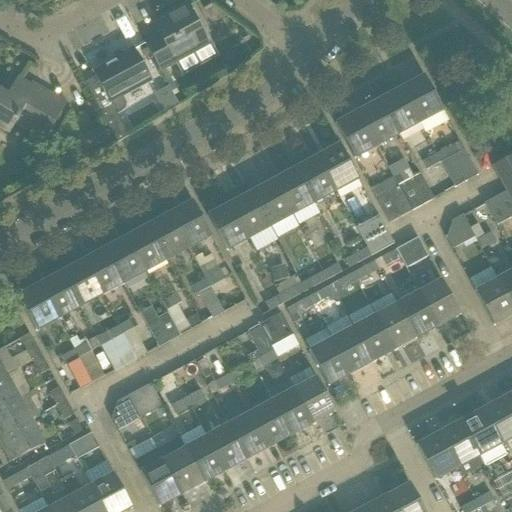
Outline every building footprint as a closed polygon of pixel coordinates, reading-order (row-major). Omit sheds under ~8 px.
[(144,44),(158,71),(207,45),(200,32),(203,30),(196,16),(192,18),(186,6),(165,17),(166,20),(153,27),(159,36),(144,44)] [(83,84),(116,144),(128,137),(116,116),(121,113),(124,110),(125,107),(124,103),(121,98),(151,82),(133,48),(113,59),(114,61),(92,73),(94,78),(83,84)] [(400,89),(420,125),(425,134),(447,122),(442,113),(423,77),(400,89)] [(15,124),(44,141),(65,105),(31,85),(30,87),(16,79),(10,89),(2,84),(0,87),(0,129),(9,134),(15,124)] [(379,101),(398,136),(420,125),(400,89),(379,101)] [(357,113),(376,148),(398,136),(379,101),(357,113)] [(344,143),(354,160),(376,148),(357,113),(334,125),(344,143)] [(101,128),(82,137),(89,150),(107,141),(101,128)] [(316,157),(335,193),(358,181),(338,145),(316,157)] [(451,146),(436,155),(441,163),(454,189),(478,176),(464,150),(456,155),(451,146)] [(422,163),(421,163),(426,170),(426,171),(429,169),(440,163),(436,155),(422,163)] [(511,156),(492,168),(511,204),(511,156)] [(294,169),(314,205),(335,193),(316,157),(294,169)] [(393,178),(411,212),(434,200),(426,187),(425,187),(418,173),(411,177),(402,161),(387,169),(392,177),(392,178),(393,178)] [(272,181),(292,217),(314,205),(294,169),(272,181)] [(385,192),(374,198),(389,224),(411,212),(393,178),(392,178),(392,177),(381,183),(381,184),(385,192)] [(251,193),(270,229),(292,217),(272,181),(251,193)] [(251,193),(229,205),(248,240),(254,251),(276,239),(270,229),(251,193)] [(169,214),(188,250),(211,238),(201,220),(191,202),(169,214)] [(206,217),(226,253),(248,240),(229,205),(206,217)] [(147,226),(166,262),(188,250),(169,214),(147,226)] [(445,239),(451,251),(474,239),(463,218),(464,218),(462,216),(450,222),(445,239)] [(378,217),(356,229),(367,249),(366,249),(370,258),(393,246),(384,229),(378,217)] [(125,238),(145,273),(166,262),(147,226),(125,238)] [(476,241),(480,249),(494,242),(490,234),(476,241)] [(103,250),(123,285),(145,273),(125,238),(103,250)] [(399,259),(405,270),(427,258),(417,239),(395,251),(399,259)] [(343,261),(348,270),(370,258),(366,249),(343,261)] [(82,261),(101,297),(123,285),(103,250),(82,261)] [(381,259),(385,266),(399,259),(395,251),(381,259)] [(201,255),(194,259),(204,280),(209,289),(224,280),(211,256),(204,260),(201,255)] [(406,270),(405,270),(399,259),(385,266),(385,267),(384,267),(390,278),(406,270)] [(60,273),(79,309),(101,297),(82,261),(60,273)] [(352,275),(356,283),(378,271),(373,263),(352,275)] [(322,273),(327,281),(342,273),(337,265),(322,273)] [(285,266),(269,270),(273,284),(289,280),(285,266)] [(511,271),(496,280),(511,309),(511,271)] [(38,285),(57,320),(79,309),(60,273),(38,285)] [(322,273),(308,280),(313,288),(327,281),(322,273)] [(337,283),(342,290),(356,283),(352,275),(337,283)] [(278,297),(283,305),(305,293),(300,285),(296,276),(275,288),(279,296),(278,297)] [(202,302),(211,320),(223,313),(222,311),(212,294),(209,289),(204,280),(190,288),(195,296),(198,294),(202,302)] [(474,292),(493,327),(511,316),(511,309),(496,280),(474,292)] [(418,293),(437,328),(459,316),(440,281),(418,293)] [(15,297),(35,333),(57,320),(38,285),(15,297)] [(308,298),(312,306),(328,298),(323,290),(308,298)] [(396,305),(415,340),(437,328),(418,293),(396,305)] [(161,303),(166,312),(181,304),(177,295),(161,303)] [(264,304),(269,312),(283,305),(278,297),(264,304)] [(293,306),(298,314),(312,306),(308,298),(293,306)] [(374,317),(393,352),(415,340),(396,305),(374,317)] [(178,336),(167,312),(155,317),(151,306),(140,311),(155,346),(178,336)] [(270,348),(271,348),(292,336),(280,314),(258,326),(259,328),(270,348)] [(189,329),(200,324),(195,315),(185,321),(189,329)] [(352,328),(371,364),(393,352),(374,317),(352,328)] [(118,327),(122,335),(136,327),(132,319),(118,327)] [(259,328),(249,334),(262,357),(257,360),(262,368),(277,360),(271,348),(270,348),(259,328)] [(331,340),(350,375),(371,364),(352,328),(331,340)] [(104,335),(96,339),(100,347),(114,372),(136,360),(122,335),(108,343),(104,335)] [(308,353),(327,388),(350,375),(331,340),(308,353)] [(33,343),(24,348),(31,362),(41,357),(33,343)] [(75,351),(74,351),(79,359),(79,360),(82,365),(88,377),(92,384),(104,378),(90,353),(93,351),(89,343),(83,346),(75,351)] [(60,359),(64,367),(78,359),(74,351),(60,359)] [(31,362),(39,376),(49,371),(41,357),(31,362)] [(69,365),(79,382),(88,377),(79,360),(69,365)] [(228,376),(233,384),(248,376),(243,367),(228,376)] [(0,379),(0,408),(18,399),(6,376),(0,379)] [(228,376),(214,383),(218,392),(233,384),(228,376)] [(315,378),(293,390),(312,425),(334,413),(324,394),(315,378)] [(136,415),(139,420),(162,407),(150,385),(127,397),(136,415)] [(48,394),(55,407),(65,402),(58,389),(48,394)] [(271,402),(290,437),(312,425),(293,390),(272,402),(271,402)] [(199,391),(185,399),(189,408),(203,400),(199,391)] [(511,394),(503,399),(511,415),(511,394)] [(116,403),(110,420),(117,432),(139,420),(136,415),(127,397),(116,403)] [(0,408),(0,437),(30,421),(18,399),(0,408)] [(171,407),(175,415),(189,408),(185,399),(171,407)] [(481,411),(506,456),(501,446),(511,440),(511,415),(503,399),(481,411)] [(55,407),(63,421),(73,416),(65,402),(55,407)] [(249,414),(268,449),(290,437),(271,402),(249,414)] [(479,458),(484,467),(506,456),(481,411),(460,423),(479,458)] [(227,426),(246,461),(268,449),(249,414),(227,426)] [(0,437),(0,445),(9,463),(28,452),(43,444),(30,421),(0,437)] [(438,434),(457,470),(479,458),(460,423),(438,434)] [(205,437),(224,473),(246,461),(227,426),(205,437)] [(69,446),(77,460),(98,448),(91,434),(69,446)] [(438,434),(415,447),(434,482),(436,481),(457,470),(438,434)] [(184,449),(203,484),(224,473),(205,437),(184,449)] [(162,461),(181,496),(203,484),(184,449),(162,461)] [(156,450),(133,462),(139,473),(158,509),(181,496),(162,461),(156,450)] [(47,459),(26,471),(30,478),(33,484),(44,478),(54,473),(47,459)] [(15,486),(30,479),(26,471),(3,483),(7,491),(15,486)] [(90,486),(103,511),(126,511),(131,509),(112,474),(90,486)] [(59,482),(75,511),(103,511),(90,486),(81,491),(72,475),(59,482)] [(46,510),(46,511),(75,511),(59,482),(68,498),(46,510)] [(423,511),(409,484),(386,497),(393,511),(423,511)] [(474,501),(479,510),(493,502),(489,493),(474,501)] [(0,497),(0,511),(11,511),(2,496),(0,497)] [(364,508),(366,511),(393,511),(386,497),(364,508)] [(474,501),(460,509),(461,511),(474,511),(479,510),(474,501)]
